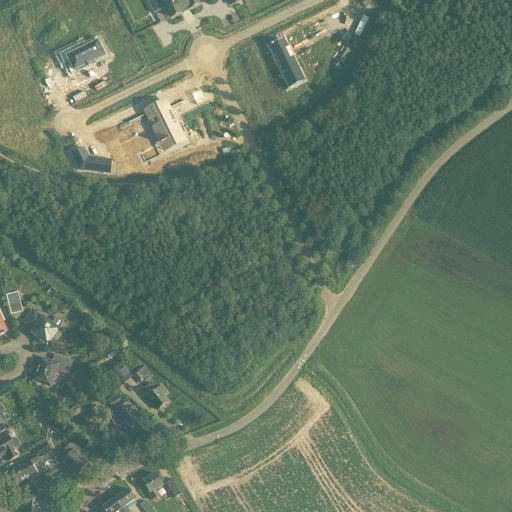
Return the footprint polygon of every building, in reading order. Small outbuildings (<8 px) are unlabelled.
[(147,0),(148,3),(154,14),(167,8),(172,18),(181,14),(180,12),(189,7),(190,9),(199,5),(198,2),(200,1),(199,0),(147,0)] [(362,15),(355,35),(361,37),(368,18),(362,15)] [(79,52),(70,56),(68,51),(59,55),(63,62),(68,59),(71,65),(67,67),(71,75),(82,70),(80,66),(82,65),(85,63),(85,64),(86,64),(89,69),(91,68),(88,63),(94,60),(95,62),(96,61),(100,59),(103,58),(105,57),(101,48),(101,47),(99,47),(97,42),(88,47),(87,46),(86,47),(87,48),(85,49),(84,48),(83,49),(79,52)] [(294,60),(295,60),(295,59),(293,60),(289,52),(291,51),(290,50),(289,51),(285,43),(270,51),(274,59),(272,60),(277,70),(279,69),(287,85),(302,77),(294,60)] [(35,75),(47,70),(39,53),(27,59),(35,75)] [(206,101),(201,90),(192,95),(197,106),(206,101)] [(162,142),(163,143),(181,134),(165,100),(148,109),(153,119),(155,118),(158,123),(156,124),(159,131),(161,130),(166,140),(162,142)] [(83,149),(72,154),(80,170),(86,171),(88,158),(83,149)] [(99,160),(98,172),(105,173),(106,160),(99,160)] [(4,289),(6,296),(11,315),(23,312),(20,302),(18,293),(10,295),(10,292),(11,291),(10,287),(4,289)] [(0,335),(7,332),(6,331),(10,329),(6,322),(3,324),(2,322),(5,321),(1,311),(0,309),(0,335)] [(43,318),(43,319),(33,311),(24,322),(34,330),(32,333),(47,345),(52,338),(55,340),(58,339),(60,336),(59,333),(57,332),(59,330),(50,323),(50,322),(46,319),(45,319),(43,318)] [(53,363),(41,359),(33,381),(35,382),(36,383),(36,384),(37,384),(38,385),(39,385),(40,385),(41,385),(42,385),(43,385),(50,387),(56,371),(68,375),(72,361),(55,356),(53,363)] [(117,390),(132,377),(120,364),(106,377),(117,390)] [(139,372),(147,379),(152,373),(144,366),(139,372)] [(144,379),(138,372),(133,377),(139,383),(144,379)] [(94,380),(89,373),(72,385),(77,391),(94,380)] [(157,390),(152,383),(150,385),(150,384),(143,390),(148,396),(145,399),(156,412),(166,403),(168,402),(164,397),(168,394),(162,386),(157,390)] [(105,398),(111,406),(121,399),(115,391),(105,398)] [(115,411),(120,417),(112,422),(117,429),(126,422),(131,430),(136,426),(137,427),(142,423),(142,422),(143,421),(133,408),(128,411),(124,405),(115,411)] [(10,462),(20,455),(16,449),(19,447),(19,445),(17,441),(15,441),(12,443),(8,436),(0,440),(0,457),(5,455),(10,462)] [(40,459),(52,453),(47,443),(47,439),(40,442),(41,445),(35,448),(40,459)] [(66,451),(63,453),(69,458),(65,463),(79,475),(89,464),(77,454),(82,449),(73,442),(66,451)] [(8,472),(15,485),(28,479),(31,484),(39,480),(35,473),(37,472),(34,464),(39,462),(35,455),(19,464),(20,466),(8,472)] [(160,496),(156,490),(163,486),(156,474),(143,481),(147,487),(146,488),(153,500),(160,496)] [(181,495),(173,480),(163,486),(167,484),(175,498),(181,495)] [(67,484),(59,483),(58,494),(66,494),(67,484)] [(128,489),(115,498),(124,511),(130,511),(126,506),(135,499),(128,489)] [(26,506),(28,506),(27,511),(49,511),(50,492),(42,491),(42,495),(38,495),(38,497),(26,497),(26,506)] [(119,511),(124,511),(115,498),(102,508),(103,509),(97,511),(117,511),(118,511),(119,511)] [(140,505),(145,511),(154,511),(146,501),(140,505)]
